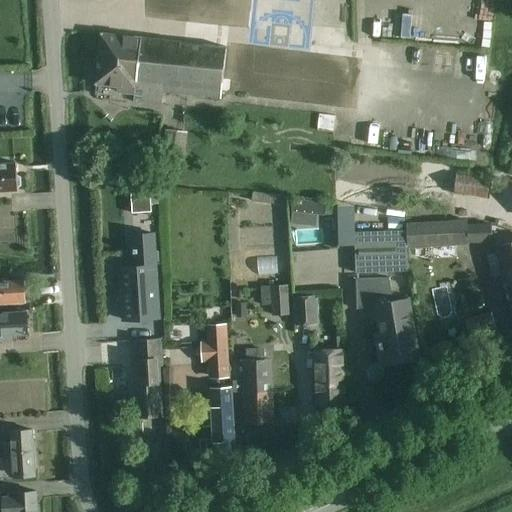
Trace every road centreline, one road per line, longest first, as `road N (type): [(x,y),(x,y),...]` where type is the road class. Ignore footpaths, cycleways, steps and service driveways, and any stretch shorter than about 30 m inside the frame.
road 1 (unclassified): [(89,511),(51,0)]
road 2 (residential): [(511,360),(195,511)]
road 3 (secondary): [(286,511),(511,401)]
